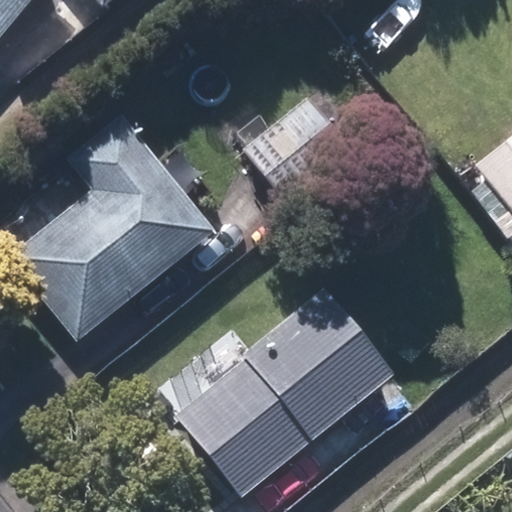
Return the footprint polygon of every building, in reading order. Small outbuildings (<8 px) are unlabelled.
[(0,0),(0,31),(25,0),(0,0)] [(277,0),(224,0),(216,8),(240,34),(277,0)] [(338,85),(364,118),(386,101),(361,68),(338,85)] [(240,153),(282,206),(346,154),(304,101),(240,153)] [(7,262),(72,343),(210,233),(122,122),(66,167),(90,195),(7,262)] [(168,421),(234,504),(388,381),(320,295),(242,358),(244,361),(168,421)]
